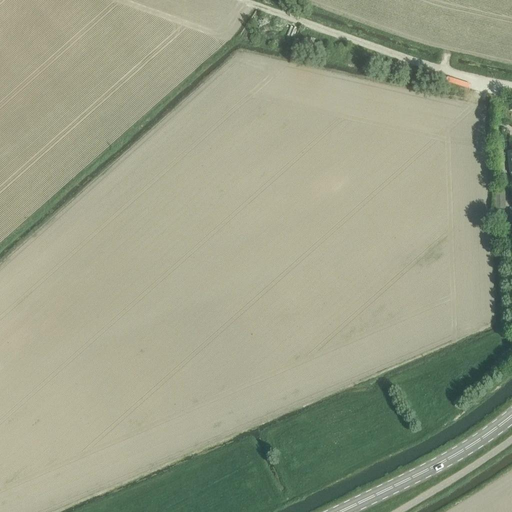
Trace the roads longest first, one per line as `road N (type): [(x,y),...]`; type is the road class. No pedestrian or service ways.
road 1 (unclassified): [(267,10),(511,87)]
road 2 (secondary): [(340,511),(464,450),(511,416)]
